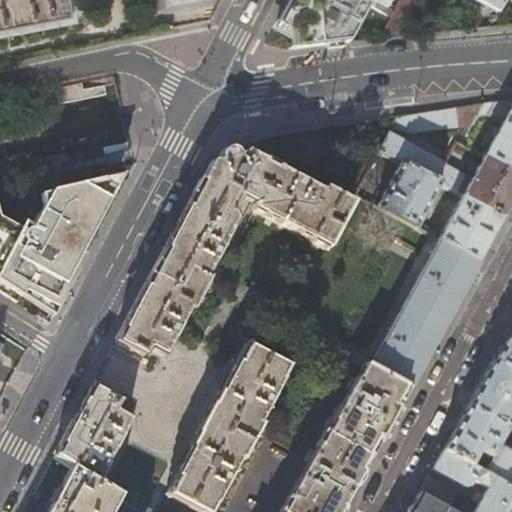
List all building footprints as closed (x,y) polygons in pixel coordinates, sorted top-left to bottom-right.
[(0,0),(0,41),(69,29),(64,0),(165,0),(167,10),(208,0),(0,0)] [(288,0),(276,25),(293,34),(295,50),(348,44),(348,41),(357,22),(369,0),(288,0)] [(370,0),(387,9),(392,0),(370,0)] [(483,0),(501,10),(505,0),(483,0)] [(286,50),(295,50),(293,34),(276,25),(265,45),(286,50)] [(483,157),(511,172),(511,102),(493,103),(458,108),(457,107),(398,116),(391,128),(420,132),(474,126),(479,114),(488,112),(487,116),(488,116),(506,116),(483,157)] [(379,151),(383,154),(400,163),(434,181),(443,164),(389,133),(379,151)] [(213,164),(210,163),(176,227),(145,285),(114,342),(142,355),(145,349),(160,357),(185,310),(189,312),(205,280),(202,278),(244,200),(251,204),(252,211),(325,250),(352,200),(325,185),(322,190),(252,154),(251,157),(245,158),(244,156),(243,153),(242,151),(240,150),(238,148),(235,147),(233,147),(229,147),(227,148),(224,149),(222,150),(221,152),(220,154),(219,158),(218,162),(213,164)] [(511,198),(511,172),(483,157),(471,179),(443,164),(434,181),(440,185),(462,197),(438,241),(477,263),(486,246),(511,198)] [(440,185),(434,181),(400,163),(376,207),(415,229),(440,185)] [(0,293),(48,324),(64,293),(104,218),(127,176),(121,172),(76,183),(70,191),(60,185),(57,190),(50,186),(24,234),(13,226),(16,220),(11,216),(0,216),(0,293)] [(441,328),(477,263),(438,241),(372,358),(353,348),(348,356),(363,365),(407,390),(441,328)] [(345,355),(286,321),(284,320),(269,348),(242,333),(239,338),(245,342),(228,373),(226,372),(219,384),(221,385),(186,449),(184,448),(178,460),(180,461),(162,493),(197,511),(206,511),(221,485),(223,486),(230,473),(228,472),(236,458),(239,459),(258,425),(255,423),(264,407),(265,408),(273,395),(271,394),(302,338),(342,360),(345,355)] [(501,344),(490,363),(511,375),(511,328),(510,327),(501,344)] [(511,375),(490,363),(478,385),(466,407),(501,427),(511,406),(511,375)] [(339,511),(345,502),(407,390),(363,365),(281,511),(339,511)] [(70,467),(96,483),(105,466),(103,464),(127,419),(113,410),(117,401),(90,388),(53,457),(70,467)] [(466,407),(452,432),(442,450),(442,452),(511,489),(511,454),(497,447),(507,430),(501,427),(466,407)] [(511,511),(511,489),(442,452),(437,448),(426,467),(466,489),(469,487),(473,481),(485,489),(473,511),(511,511)] [(107,511),(116,496),(96,483),(70,467),(45,511),(107,511)] [(428,476),(418,495),(448,511),(449,511),(460,494),(428,476)] [(448,511),(418,495),(408,511),(448,511)]
